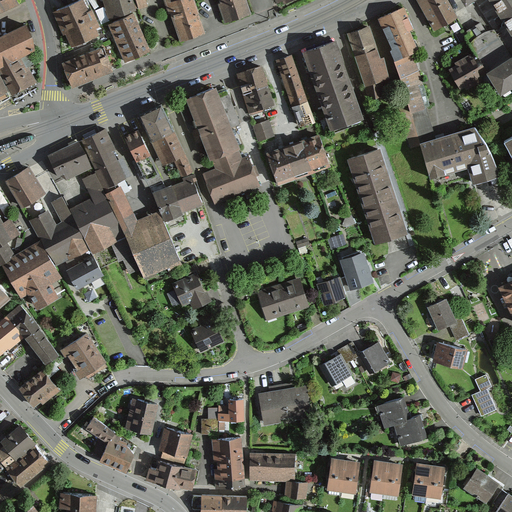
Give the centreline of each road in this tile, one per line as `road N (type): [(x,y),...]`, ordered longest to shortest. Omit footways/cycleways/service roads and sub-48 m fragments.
road 1 (tertiary): [(53,123),(354,0)]
road 2 (residential): [(376,301),(251,365),(118,376)]
road 3 (tertiary): [(0,380),(80,461),(155,492),(179,511)]
road 4 (residential): [(511,468),(441,405),(376,301)]
road 5 (residential): [(511,223),(376,301)]
road 6 (tertiary): [(53,123),(51,27),(41,0)]
